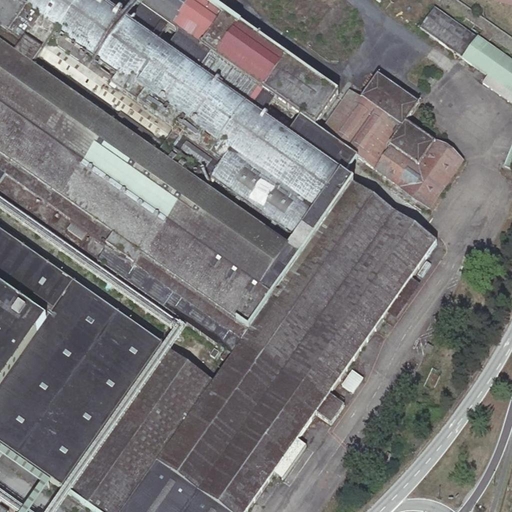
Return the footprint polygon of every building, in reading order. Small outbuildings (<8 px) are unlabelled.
[(256,33),(211,2),(208,0),(142,0),(161,13),(146,34),(95,0),(0,0),(0,1),(0,165),(3,168),(83,224),(141,265),(197,305),(253,346),(244,359),(226,384),(176,458),(195,472),(254,511),(258,507),(289,462),(312,429),(329,404),(344,413),(357,395),(343,385),(358,363),(398,307),(443,242),(412,220),(359,183),(348,176),(313,151),(291,136),(264,117),(279,95),(307,114),(325,127),(347,97),(336,90),(296,62),(256,33)] [(208,0),(211,2),(222,9),(227,0),(208,0)] [(473,39),(434,11),(421,30),(486,76),(481,84),(511,105),(511,67),(509,65),(501,59),(493,54),(473,39)] [(496,50),(493,54),(501,59),(509,65),(511,61),(496,50)] [(358,100),(334,134),(363,155),(379,165),(391,148),(396,151),(383,169),(436,206),(464,165),(414,130),(425,112),(384,84),(367,106),(358,100)] [(325,127),(307,114),(291,136),(313,151),(348,176),(363,155),(334,134),(325,127)] [(196,325),(244,359),(253,346),(197,305),(141,265),(83,224),(3,168),(0,171),(0,185),(39,213),(89,249),(144,288),(196,325)] [(254,511),(195,472),(176,458),(226,384),(89,288),(33,248),(0,224),(0,426),(101,498),(121,511),(254,511)] [(321,436),(312,429),(289,462),(298,468),(321,436)] [(0,511),(20,511),(25,505),(0,486),(0,511)]
